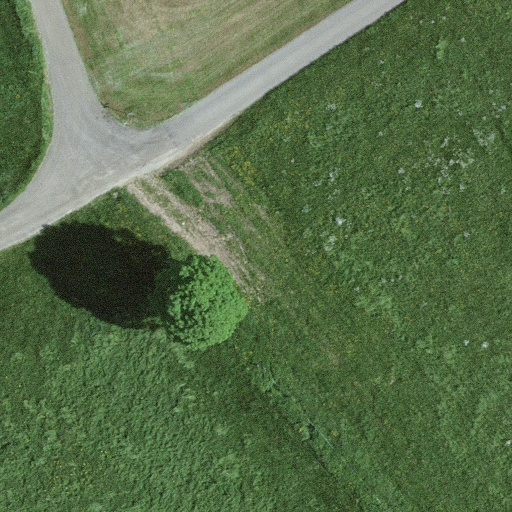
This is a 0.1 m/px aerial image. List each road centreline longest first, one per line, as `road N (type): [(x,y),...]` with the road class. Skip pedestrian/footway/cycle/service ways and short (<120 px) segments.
road 1 (track): [(372,0),(111,168)]
road 2 (unclassified): [(111,168),(50,0)]
road 3 (unclassified): [(111,168),(0,223)]
